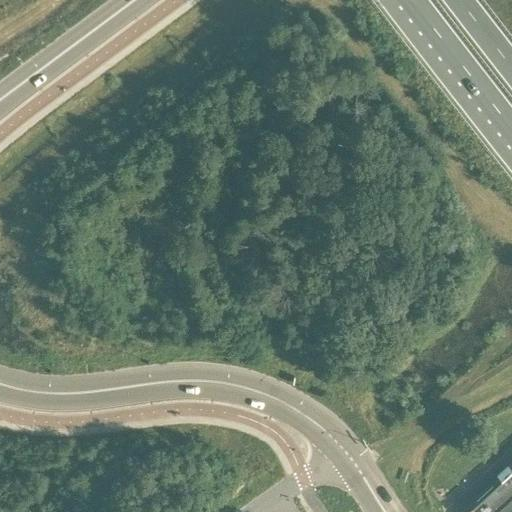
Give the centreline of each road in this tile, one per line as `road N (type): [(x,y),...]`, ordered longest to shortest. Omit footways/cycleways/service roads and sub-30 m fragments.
road 1 (tertiary): [(0,386),(43,395),(196,382),(242,387),(302,415),(342,450)]
road 2 (tertiary): [(0,100),(136,0)]
road 3 (trunk): [(409,0),(511,130)]
